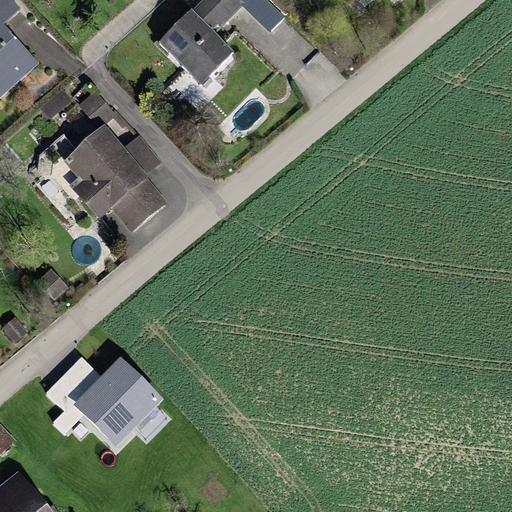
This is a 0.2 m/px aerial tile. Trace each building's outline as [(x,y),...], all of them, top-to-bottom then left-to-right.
[(0,0),(0,97),(1,98),(39,63),(4,25),(18,12),(7,0),(0,0)] [(238,0),(211,0),(163,46),(203,88),(234,58),(212,35),(243,5),(238,0)] [(159,200),(102,132),(64,163),(122,231),(159,200)] [(0,429),(0,458),(14,447),(0,429)] [(46,511),(16,474),(0,486),(0,511),(46,511)]
